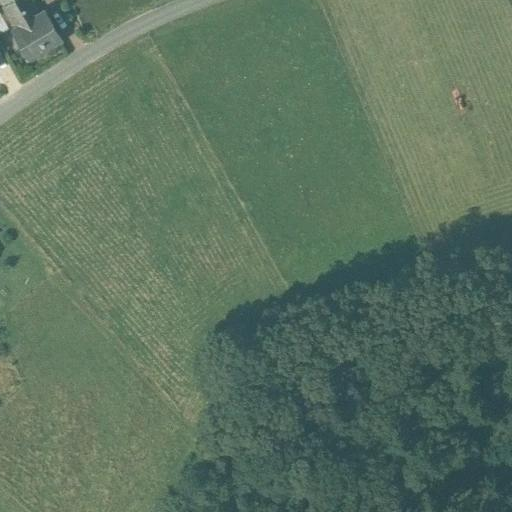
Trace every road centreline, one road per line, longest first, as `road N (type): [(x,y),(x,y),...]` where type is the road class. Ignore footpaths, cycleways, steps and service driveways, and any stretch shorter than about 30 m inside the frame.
road 1 (unknown): [(401,511),(393,455),(410,371),(484,323),(511,316)]
road 2 (residential): [(205,0),(116,40),(0,116)]
